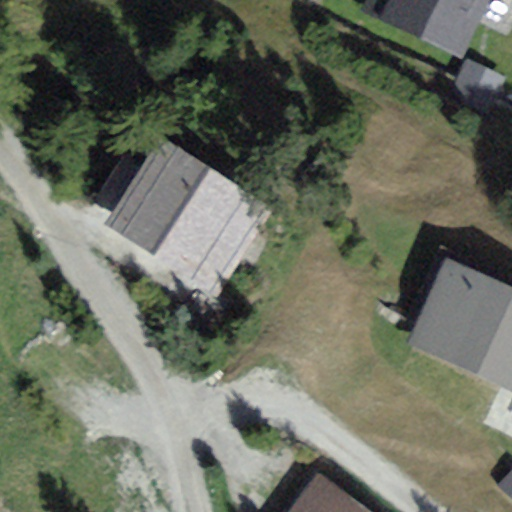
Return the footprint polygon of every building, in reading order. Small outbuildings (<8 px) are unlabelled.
[(459,61),(486,0),(372,0),(365,18),(459,61)] [(501,85),(465,69),(450,104),(486,120),(501,85)] [(266,198),(183,146),(136,220),(219,272),(266,198)] [(511,302),(440,270),(405,348),(511,395),(511,302)] [(395,511),(327,458),(291,511),(395,511)]
